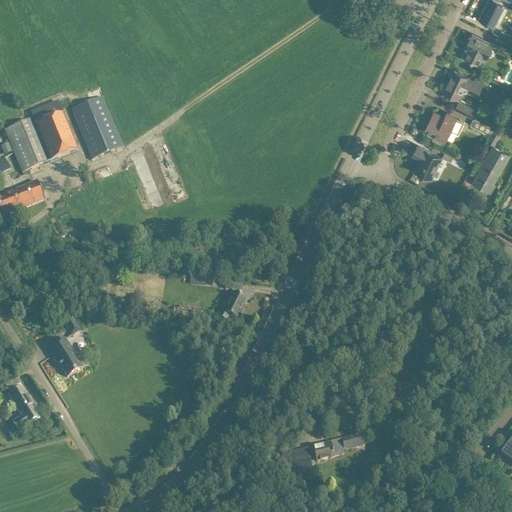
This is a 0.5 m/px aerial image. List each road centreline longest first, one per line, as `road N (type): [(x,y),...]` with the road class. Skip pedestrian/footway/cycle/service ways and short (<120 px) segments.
road 1 (tertiary): [(141,511),(189,470),(228,417),(351,164)]
road 2 (residential): [(0,317),(122,511)]
road 3 (residential): [(373,174),(464,0)]
road 4 (tertiary): [(351,164),(426,10)]
road 5 (residential): [(511,254),(373,174)]
